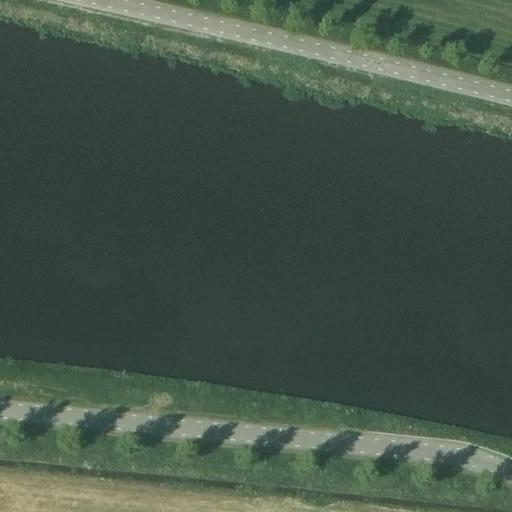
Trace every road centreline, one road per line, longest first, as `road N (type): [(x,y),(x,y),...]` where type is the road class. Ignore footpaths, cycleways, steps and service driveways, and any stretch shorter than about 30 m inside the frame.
road 1 (tertiary): [(511,471),(436,450),(0,408)]
road 2 (tertiary): [(511,95),(82,0)]
